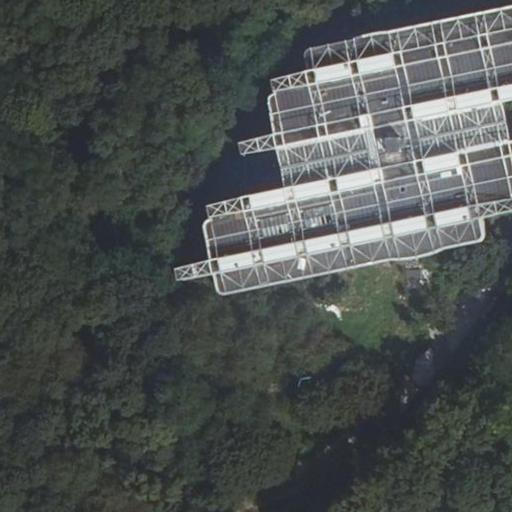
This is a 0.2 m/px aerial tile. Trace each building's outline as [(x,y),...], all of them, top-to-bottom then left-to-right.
[(282,150),(379,129),(415,122),(510,102),(511,101),(511,29),(274,77),(277,90),(274,95),(273,99),(273,105),(279,134),(243,142),(245,157),(282,150)] [(511,143),(511,112),(510,102),(415,122),(422,162),(511,143)] [(511,143),(422,162),(415,122),(379,129),(387,170),(289,189),(211,204),(213,218),(211,223),(209,229),(209,235),(213,261),(180,266),(182,282),(346,250),(361,254),(378,256),(394,258),(405,259),(415,258),(425,255),(439,251),(452,245),(464,238),(479,228),(487,220),(511,215),(511,143)] [(282,150),(289,189),(387,170),(379,129),(282,150)] [(433,283),(429,260),(414,262),(418,286),(433,283)]
